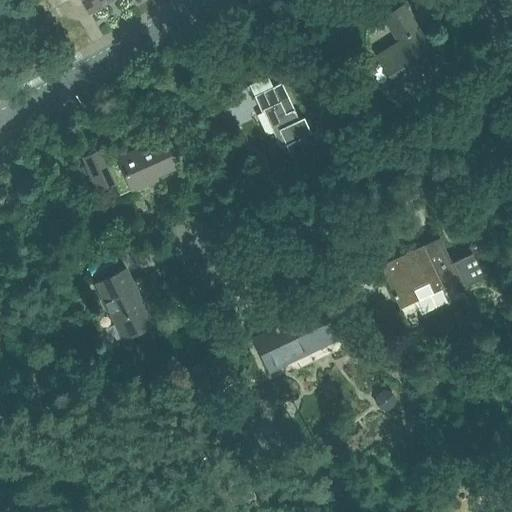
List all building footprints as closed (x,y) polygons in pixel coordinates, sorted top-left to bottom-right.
[(115,0),(82,0),(91,15),(92,14),(91,11),(110,0),(113,0),(115,1),(116,1),(115,0)] [(404,5),(385,17),(401,41),(378,55),(389,74),(400,91),(442,64),(419,29),(418,30),(403,7),(405,6),(404,5)] [(299,119),(286,93),(281,83),(275,86),(254,96),(262,112),(265,110),(276,132),(279,130),(297,167),(336,148),(325,125),(311,132),(304,117),(299,119)] [(238,129),(232,117),(218,124),(225,136),(238,129)] [(109,170),(100,150),(84,157),(98,190),(115,183),(113,178),(125,172),(133,190),(150,182),(148,179),(181,164),(169,136),(119,158),(122,164),(109,170)] [(100,248),(97,232),(77,236),(80,252),(100,248)] [(381,266),(402,307),(416,299),(423,312),(448,299),(441,286),(444,285),(445,286),(460,278),(463,285),(492,270),(479,242),(471,239),(469,246),(473,254),(452,263),(440,237),(424,245),(426,250),(411,257),(409,253),(382,266),(382,265),(381,266)] [(123,339),(136,333),(154,324),(126,268),(96,283),(123,339)] [(40,302),(35,288),(24,292),(29,306),(40,302)] [(384,297),(371,303),(378,318),(391,312),(384,297)] [(340,329),(339,328),(331,310),(307,321),(302,311),(273,324),(275,328),(256,338),(271,368),(308,349),(306,346),(340,329)] [(376,396),(375,403),(380,409),(384,410),(388,410),(394,405),(394,404),(395,398),(390,392),(382,391),(376,396)] [(253,397),(240,445),(275,455),(279,439),(265,436),(274,403),(253,397)]
